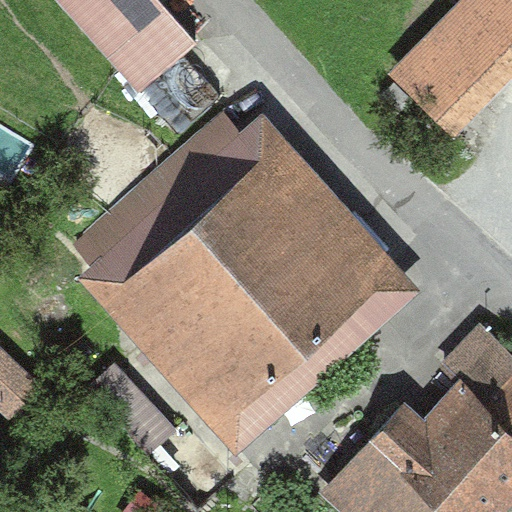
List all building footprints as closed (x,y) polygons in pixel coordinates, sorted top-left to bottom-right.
[(165,0),(36,0),(42,7),(49,0),(66,0),(143,92),(202,43),(165,0)] [(511,0),(479,0),(403,79),(473,147),(511,106),(511,0)] [(253,137),(230,111),(65,254),(247,461),(433,299),(274,118),(253,137)] [(0,165),(13,175),(38,142),(9,120),(0,131),(0,165)] [(453,361),(511,417),(511,346),(488,324),(453,361)] [(0,337),(0,399),(20,416),(50,381),(0,337)] [(434,420),(411,400),(325,495),(343,511),(511,511),(511,417),(471,380),(434,420)]
